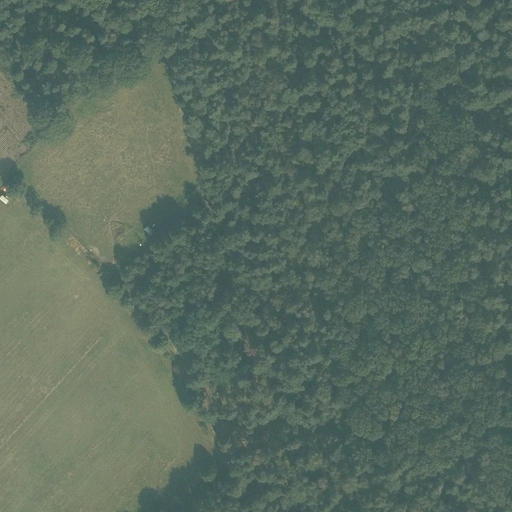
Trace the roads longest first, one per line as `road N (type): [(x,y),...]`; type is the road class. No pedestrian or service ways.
road 1 (track): [(234,474),(176,342),(129,275),(213,193)]
road 2 (track): [(213,193),(300,511)]
road 3 (track): [(162,16),(213,193)]
